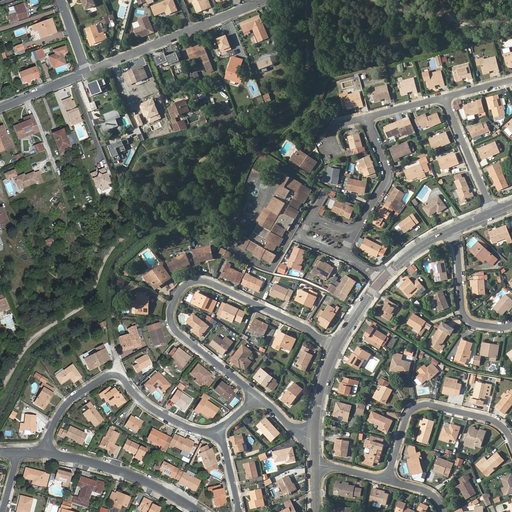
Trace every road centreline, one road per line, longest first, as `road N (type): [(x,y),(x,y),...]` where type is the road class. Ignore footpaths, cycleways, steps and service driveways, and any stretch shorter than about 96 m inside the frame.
road 1 (residential): [(336,347),(204,280),(189,283),(172,308),(175,328),(259,395)]
road 2 (residential): [(219,431),(160,413),(108,375),(66,404),(46,452)]
road 3 (residential): [(87,71),(268,0)]
road 4 (residential): [(511,439),(494,419),(418,406),(389,482)]
road 5 (residential): [(198,511),(108,467),(46,452)]
road 6 (residential): [(454,230),(468,319),(511,326)]
road 7 (residential): [(367,116),(387,179),(354,234)]
road 8 (residential): [(493,212),(446,96)]
